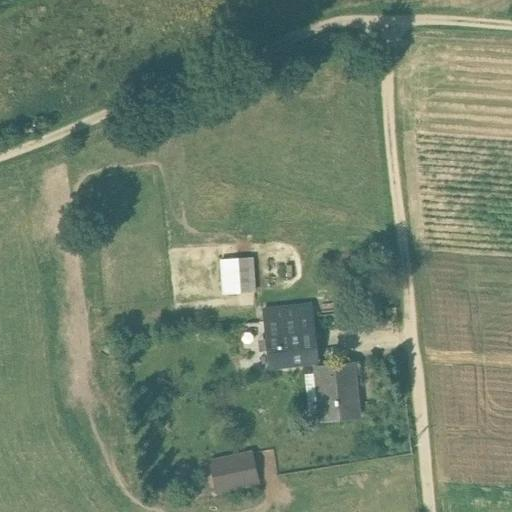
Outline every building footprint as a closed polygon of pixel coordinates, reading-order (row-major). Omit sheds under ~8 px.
[(219,259),(222,294),(254,292),(252,257),(219,259)] [(311,304),(264,310),(265,320),(312,315),(311,304)] [(312,315),(265,320),(267,338),(314,333),(312,315)] [(194,335),(196,353),(223,351),(221,333),(194,335)] [(314,333),(267,338),(270,366),(317,361),(314,333)] [(353,362),(316,366),(317,382),(307,383),(311,422),(358,417),(353,362)] [(208,460),(215,495),(259,486),(252,451),(208,460)]
